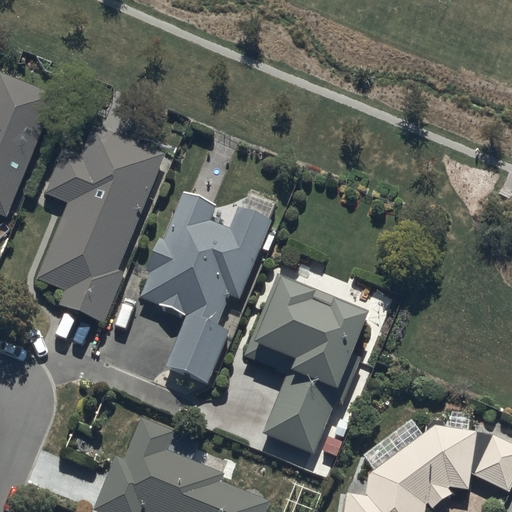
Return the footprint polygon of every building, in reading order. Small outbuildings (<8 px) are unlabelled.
[(0,214),(8,218),(57,96),(0,74),(0,214)] [(48,196),(68,203),(36,279),(65,290),(59,304),(105,323),(124,272),(120,269),(165,154),(94,126),(81,157),(65,148),(48,196)] [(186,317),(166,365),(208,383),(229,332),(218,324),(229,294),(241,300),(272,219),(239,207),(230,227),(211,219),(215,206),(183,191),(141,297),(186,317)] [(288,373),(264,432),(314,453),(336,402),(343,405),(363,356),(351,351),(367,313),(279,276),(246,355),(288,373)] [(91,508),(101,511),(266,511),(271,503),(223,484),(225,477),(171,450),(178,434),(142,420),(127,460),(114,456),(91,508)] [(365,495),(346,494),(343,511),(423,511),(425,504),(450,484),(469,488),(471,475),(480,477),(510,491),(511,486),(511,443),(495,435),(435,424),(369,474),(365,495)]
